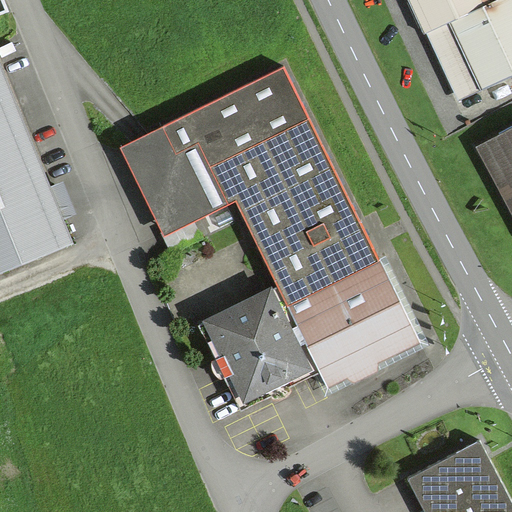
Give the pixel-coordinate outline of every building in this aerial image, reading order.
[(493,0),(416,0),(432,32),(451,23),(486,95),(511,82),(511,0),(509,0),(497,6),(493,0)] [(0,53),(0,278),(78,247),(0,53)] [(291,68),(167,129),(182,158),(207,146),(277,286),(198,324),(242,412),(326,371),(335,389),(428,344),(291,68)] [(511,132),(481,149),(511,208),(511,132)] [(511,511),(511,498),(485,446),(415,481),(430,511),(511,511)]
